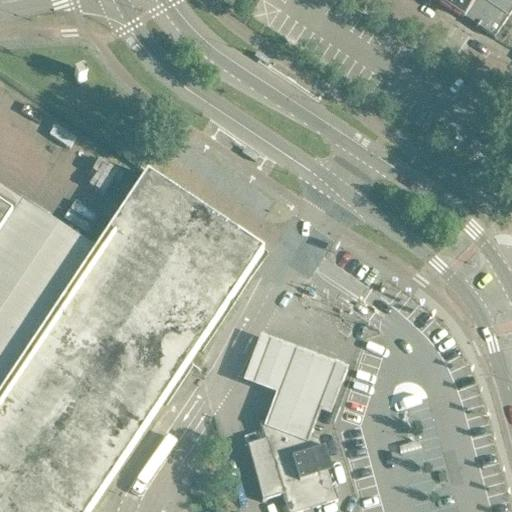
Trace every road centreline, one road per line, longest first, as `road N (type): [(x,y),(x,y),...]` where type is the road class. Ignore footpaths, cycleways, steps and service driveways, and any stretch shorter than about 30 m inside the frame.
road 1 (secondary): [(112,0),(167,74),(437,264),(471,302)]
road 2 (secondary): [(507,284),(473,229),(215,58),(168,0)]
road 3 (unclassified): [(511,85),(382,0)]
